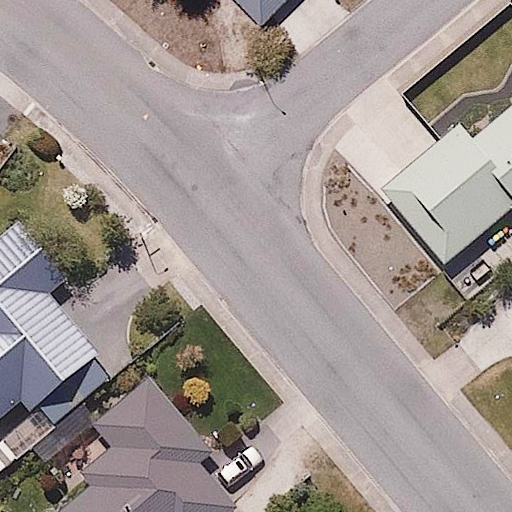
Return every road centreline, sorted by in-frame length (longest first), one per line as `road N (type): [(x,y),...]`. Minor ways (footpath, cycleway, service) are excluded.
road 1 (residential): [(471,511),(203,190)]
road 2 (residential): [(203,190),(429,0)]
road 3 (residential): [(203,190),(67,51),(3,0)]
